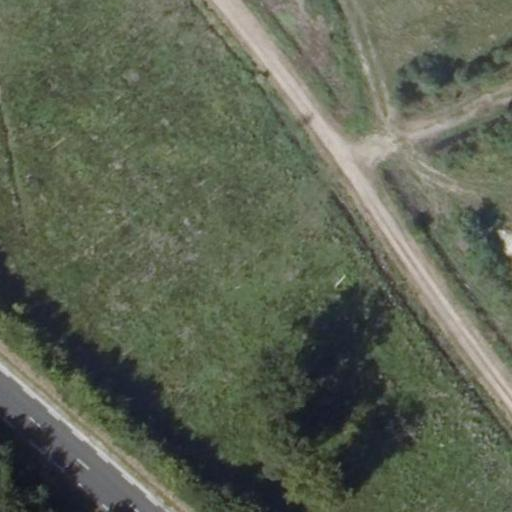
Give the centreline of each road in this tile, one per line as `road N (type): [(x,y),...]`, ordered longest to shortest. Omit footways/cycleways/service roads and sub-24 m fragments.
road 1 (track): [(258,0),(386,162),(511,353)]
road 2 (primary): [(139,511),(0,388)]
road 3 (track): [(386,162),(511,108)]
